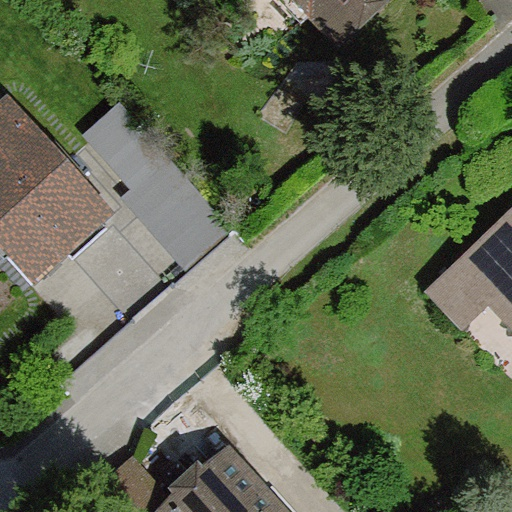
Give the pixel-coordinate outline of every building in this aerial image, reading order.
[(387,0),(299,0),(340,43),(387,0)] [(93,130),(138,181),(170,153),(124,102),(93,130)] [(0,239),(36,279),(107,215),(9,105),(0,112),(0,239)] [(511,219),(462,266),(493,299),(511,319),(511,219)] [(460,329),(493,299),(462,266),(428,296),(460,329)] [(275,511),(228,460),(177,506),(170,511),(275,511)] [(100,511),(169,511),(170,511),(177,506),(136,462),(91,502),(100,511)]
